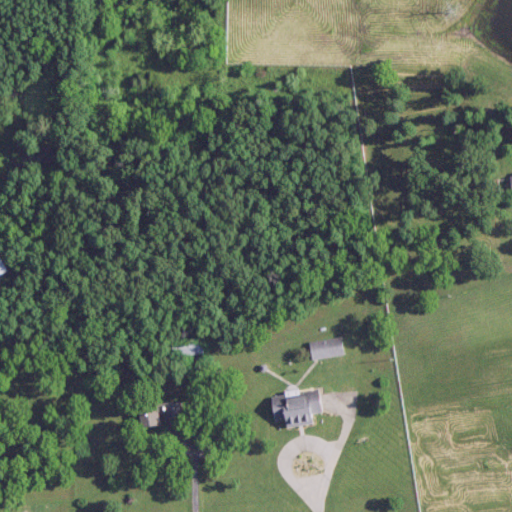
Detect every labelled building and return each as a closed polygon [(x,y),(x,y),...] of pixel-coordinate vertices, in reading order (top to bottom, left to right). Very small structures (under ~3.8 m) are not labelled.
[(0,253),(0,278),(1,280),(16,271),(4,251),(0,253)] [(176,337),(176,356),(209,356),(209,337),(176,337)] [(305,341),(305,358),(340,357),(340,340),(305,341)] [(307,424),(306,415),(315,413),(311,390),(264,398),(268,420),(277,419),(279,429),(307,424)] [(150,405),(152,426),(190,423),(189,402),(150,405)]
